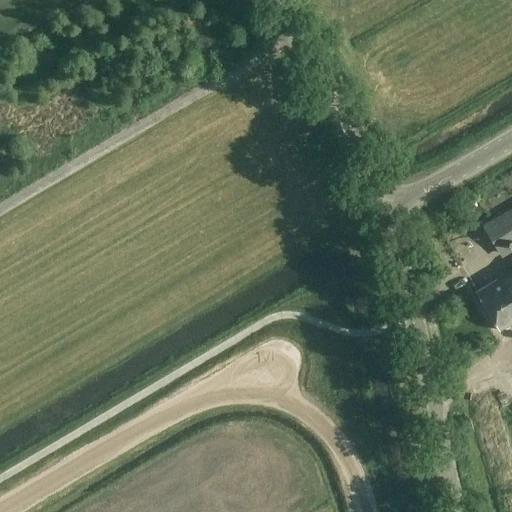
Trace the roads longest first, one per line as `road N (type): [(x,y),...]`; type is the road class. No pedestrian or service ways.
road 1 (tertiary): [(450,511),(402,265),(383,215)]
road 2 (tertiary): [(383,215),(277,0)]
road 3 (tertiary): [(383,215),(511,139)]
